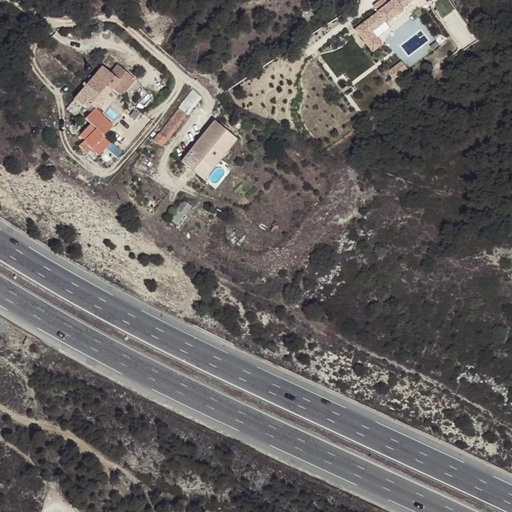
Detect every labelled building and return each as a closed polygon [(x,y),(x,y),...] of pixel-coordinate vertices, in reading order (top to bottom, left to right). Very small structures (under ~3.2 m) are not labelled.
[(413,0),(394,0),(384,8),(381,10),(377,4),(370,9),(375,15),(352,33),(364,48),(373,41),(368,35),(382,25),(383,26),(399,14),(398,12),(413,0)] [(378,48),(373,41),(364,48),(369,55),(378,48)] [(396,64),(384,74),(390,82),(403,73),(396,64)] [(119,82),(104,67),(75,99),(91,114),(85,121),(90,126),(78,138),(97,155),(107,144),(102,139),(112,128),(95,111),(97,109),(95,108),(119,82)] [(115,87),(100,105),(106,110),(120,92),(115,87)] [(202,99),(193,92),(152,142),(161,150),(202,99)] [(236,140),(213,122),(180,163),(203,181),(236,140)] [(163,231),(169,236),(190,209),(182,204),(163,231)]
